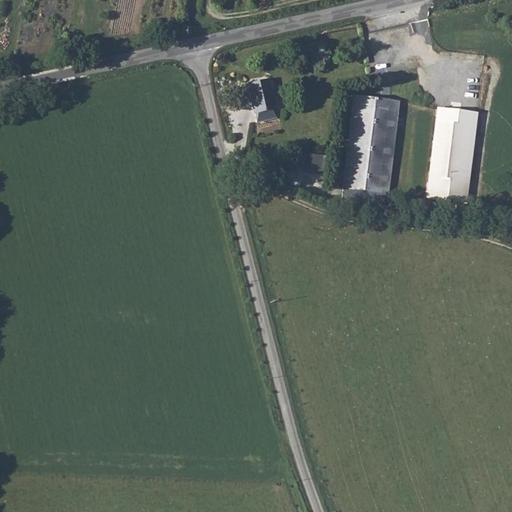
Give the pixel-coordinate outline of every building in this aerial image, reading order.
[(454,61),(453,72),(480,75),(481,64),(454,61)] [(380,90),(396,91),(398,70),(382,68),(380,90)] [(402,70),(401,85),(426,87),(427,73),(402,70)] [(256,122),(277,117),(268,79),(247,84),(256,122)] [(273,94),(275,107),(283,106),(281,92),(273,94)] [(387,197),(398,103),(353,98),(342,191),(387,197)] [(488,147),(511,147),(511,102),(502,102),(501,120),(500,120),(500,129),(489,129),(488,147)] [(467,203),(478,113),(437,106),(425,199),(467,203)] [(321,170),(323,155),(300,151),(298,167),(321,170)]
